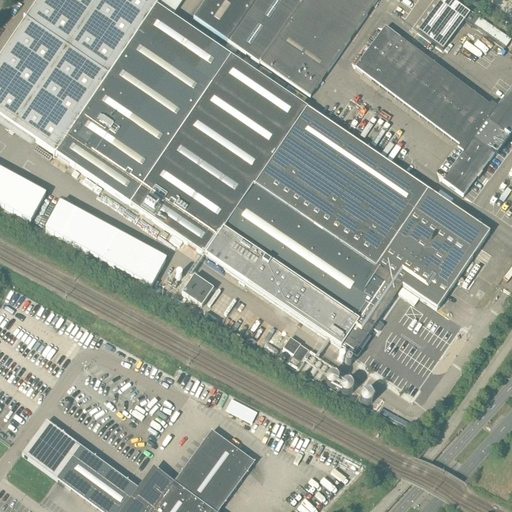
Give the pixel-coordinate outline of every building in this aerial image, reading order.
[(436,312),(489,235),(172,19),(157,8),(162,0),(39,0),(0,57),(0,118),(78,172),(75,177),(81,182),(78,186),(98,200),(106,189),(130,205),(129,207),(340,351),(342,347),(355,356),(372,331),(375,333),(380,325),(377,323),(401,288),(436,312)] [(162,0),(157,8),(172,19),(184,0),(162,0)] [(206,0),(194,18),(228,42),(257,0),(206,0)] [(310,99),(378,0),(304,0),(260,64),(310,99)] [(447,0),(442,0),(418,35),(443,52),(464,22),(473,28),(511,54),(511,42),(470,13),(469,15),(447,0)] [(385,29),(354,70),(465,152),(442,183),(462,198),(511,131),(511,88),(495,112),(385,29)] [(45,197),(0,172),(0,208),(30,225),(45,197)] [(167,261),(61,205),(46,232),(153,288),(167,261)] [(195,278),(183,297),(202,310),(214,291),(195,278)] [(301,348),(291,341),(284,351),(294,358),(301,348)] [(298,371),(310,354),(301,348),(294,358),(290,365),(298,371)] [(328,381),(327,391),(339,393),(340,382),(328,381)] [(349,403),(357,394),(348,386),(340,395),(349,403)] [(226,413),(253,426),(259,414),(232,401),(226,413)] [(143,494),(80,449),(45,423),(21,456),(56,482),(97,511),(219,511),(254,465),(211,434),(172,488),(156,477),(143,494)]
